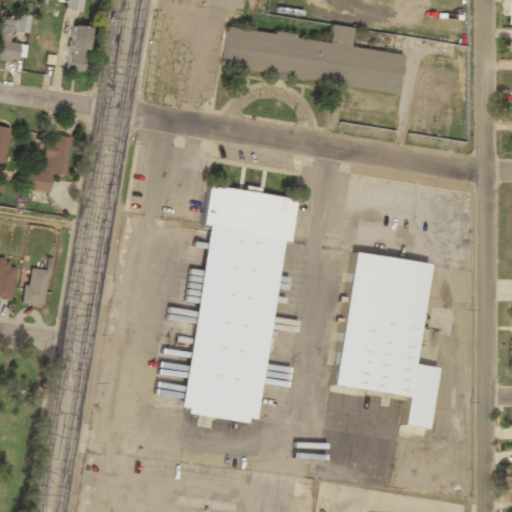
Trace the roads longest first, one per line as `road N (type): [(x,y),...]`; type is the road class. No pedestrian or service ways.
road 1 (secondary): [(130,0),(45,511)]
road 2 (residential): [(0,92),(511,172)]
road 3 (residential): [(483,0),(484,511)]
